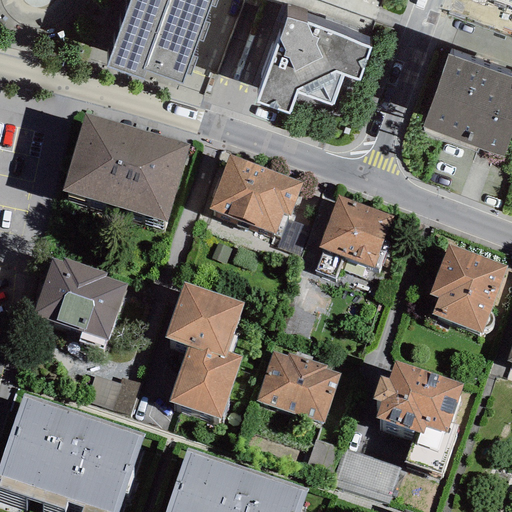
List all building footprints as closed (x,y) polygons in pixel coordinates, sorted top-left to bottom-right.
[(130,0),(106,66),(143,79),(145,71),(181,84),(211,0),(130,0)] [(308,25),(286,18),(256,103),(289,114),(296,93),(333,105),(343,76),(358,81),(371,45),(308,24),(308,25)] [(511,78),(449,55),(422,127),(503,157),(510,137),(511,132),(511,78)] [(191,148),(85,115),(61,192),(167,224),(191,148)] [(304,183),(229,154),(208,209),(280,236),(283,237),(289,221),(304,183)] [(392,216),(337,196),(317,248),(322,250),(314,272),(334,279),(342,257),(372,269),(392,216)] [(302,225),(289,221),(283,237),(280,236),(276,248),(291,254),(302,225)] [(508,267),(448,245),(429,295),(437,298),(431,315),(482,334),(484,330),(490,312),(508,267)] [(62,262),(53,258),(33,316),(81,332),(77,341),(102,350),(104,342),(108,343),(129,285),(106,277),(108,274),(63,259),(62,262)] [(245,302),(184,281),(164,338),(188,346),(169,401),(222,419),(243,357),(228,352),(245,302)] [(493,315),(490,312),(484,330),(486,329),(488,329),(490,328),(492,326),(493,321),(494,318),(493,315)] [(315,413),(331,360),(275,343),(259,397),(315,413)] [(463,384),(394,360),(388,379),(380,376),(372,399),(381,401),(375,419),(419,434),(416,445),(410,443),(403,462),(441,475),(458,426),(449,424),(463,384)] [(117,511),(144,434),(24,393),(0,461),(0,478),(0,479),(0,480),(0,487),(64,510),(67,503),(83,508),(81,511),(117,511)] [(297,452),(248,436),(244,449),(293,465),(297,452)] [(342,450),(315,440),(306,465),(333,475),(342,450)] [(299,511),(307,489),(187,448),(164,511),(299,511)]
